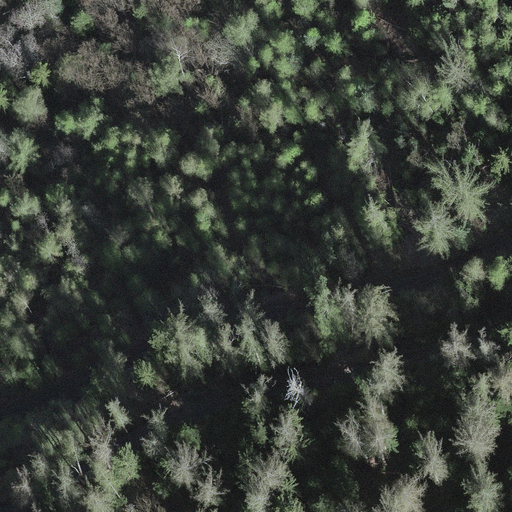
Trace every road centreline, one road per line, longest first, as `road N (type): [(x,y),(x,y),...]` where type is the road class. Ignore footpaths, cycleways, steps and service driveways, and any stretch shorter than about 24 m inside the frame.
road 1 (track): [(0,420),(267,309),(511,249)]
road 2 (track): [(511,330),(178,420),(85,464),(24,511)]
